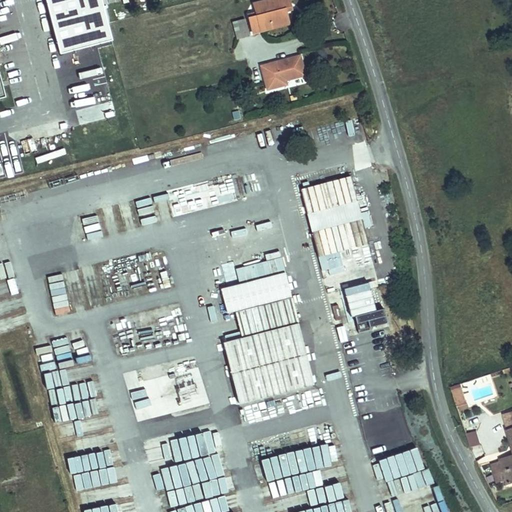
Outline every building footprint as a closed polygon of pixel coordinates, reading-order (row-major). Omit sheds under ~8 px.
[(246,18),(252,36),(259,35),(257,29),(288,21),(285,12),(284,7),(290,5),(288,0),(275,0),(250,7),(252,16),(246,18)] [(235,40),(250,36),(245,18),(231,21),(235,40)] [(257,29),(259,35),(289,27),(288,21),(257,29)] [(302,59),(262,70),(268,94),(289,89),(287,84),(308,78),(302,59)] [(0,101),(9,99),(0,61),(0,101)] [(339,135),(333,112),(271,128),(274,138),(270,138),(268,130),(238,138),(241,150),(256,146),(258,153),(273,149),(271,142),(275,141),(277,151),(339,135)] [(354,135),(352,120),(345,122),(348,136),(354,135)] [(203,155),(220,152),(217,137),(201,139),(203,155)] [(352,145),(355,152),(366,149),(364,141),(352,145)] [(250,187),(265,184),(262,169),(247,172),(250,187)] [(300,191),(317,255),(368,243),(351,177),(300,191)] [(173,219),(237,202),(231,179),(167,196),(173,219)] [(374,265),(323,278),(335,326),(386,313),(374,265)] [(282,300),(239,307),(243,333),(297,324),(293,298),(282,299),(282,300)] [(356,328),(361,345),(373,342),(372,340),(389,335),(386,320),(356,328)] [(456,380),(441,385),(443,391),(458,386),(456,380)] [(458,386),(443,391),(448,406),(463,400),(458,386)] [(499,423),(505,440),(508,450),(494,454),(504,483),(511,480),(511,406),(496,412),(499,423)] [(390,426),(404,422),(400,409),(387,412),(390,426)] [(457,425),(462,438),(468,436),(462,423),(457,425)] [(388,448),(410,440),(405,426),(383,434),(388,448)] [(476,431),(466,434),(471,447),(481,444),(476,431)] [(476,460),(485,457),(482,445),(472,448),(476,460)] [(119,464),(119,452),(104,452),(105,465),(119,464)] [(70,472),(93,469),(91,453),(68,457),(70,472)] [(170,453),(147,457),(150,473),(173,469),(170,453)] [(316,469),(316,456),(290,456),(290,469),(316,469)] [(334,467),(335,457),(317,456),(317,467),(334,467)] [(288,458),(281,459),(284,473),(290,472),(288,458)] [(212,462),(215,476),(227,473),(224,459),(217,461),(212,462)] [(332,503),(332,511),(348,511),(347,501),(332,503)]
